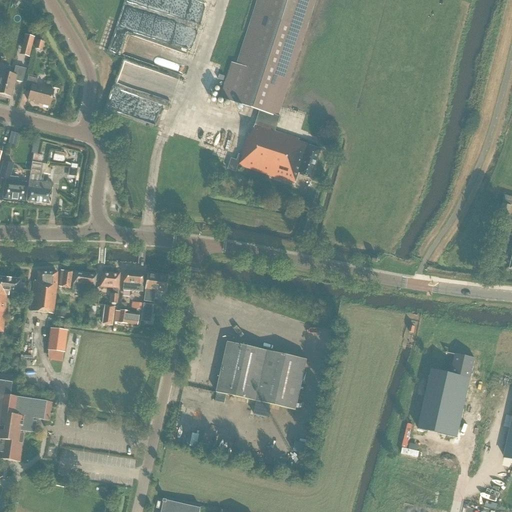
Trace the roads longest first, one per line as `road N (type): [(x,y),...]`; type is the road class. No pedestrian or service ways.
road 1 (tertiary): [(511,297),(196,244)]
road 2 (residential): [(136,511),(196,244)]
road 3 (tertiary): [(50,0),(88,70),(85,136)]
